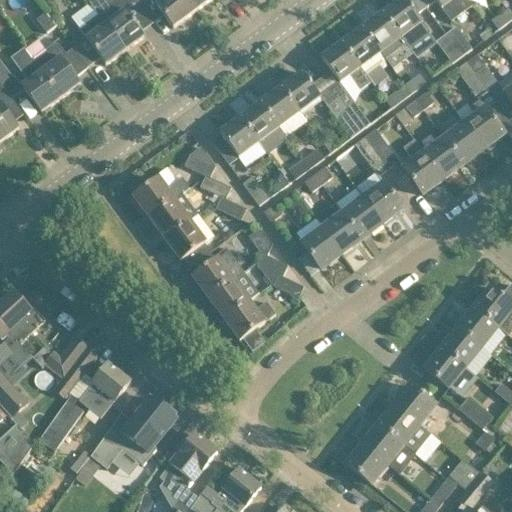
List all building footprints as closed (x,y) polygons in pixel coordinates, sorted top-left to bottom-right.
[(97,0),(90,5),(91,6),(99,16),(126,53),(145,38),(131,19),(144,10),(138,2),(136,0),(97,0)] [(136,0),(138,2),(155,25),(164,18),(173,30),(195,14),(185,0),(136,0)] [(185,0),(195,14),(213,0),(185,0)] [(403,0),(402,0),(383,15),(410,51),(430,35),(403,0)] [(433,0),(451,24),(472,9),(464,0),(433,0)] [(106,67),(126,53),(99,16),(91,6),(72,20),(87,40),(86,41),(106,67)] [(506,12),(491,23),(498,32),(511,21),(511,17),(508,11),(506,12)] [(47,36),(57,28),(47,15),(37,23),(47,36)] [(383,15),(362,30),(381,56),(385,61),(387,64),(392,71),(413,55),(410,51),(383,15)] [(445,36),(462,59),(471,51),(455,29),(445,36)] [(362,30),(343,45),(362,71),(368,79),(379,70),(387,64),(385,61),(381,56),(362,30)] [(451,66),(462,59),(445,36),(435,43),(451,66)] [(343,45),(322,60),(340,87),(351,79),(361,92),(371,85),(361,71),(362,71),(343,45)] [(32,62),(60,101),(81,86),(76,79),(88,70),(73,50),(65,56),(58,47),(53,46),(32,62)] [(32,62),(23,51),(11,60),(28,83),(22,88),(41,115),(60,101),(32,62)] [(477,57),(467,64),(504,113),(511,107),(511,92),(506,97),(497,85),(477,57)] [(0,82),(8,75),(0,63),(0,82)] [(504,113),(467,64),(457,72),(479,103),(470,110),(476,118),(466,126),(485,152),(486,151),(490,152),(495,148),(495,144),(506,136),(494,120),(504,113)] [(282,90),(301,116),(320,101),(302,75),(282,90)] [(418,77),(404,87),(411,96),(425,86),(418,77)] [(3,109),(12,103),(0,86),(0,145),(19,131),(3,109)] [(391,111),(411,96),(404,87),(384,102),(391,111)] [(261,105),(280,131),(301,116),(282,90),(261,105)] [(416,102),(424,113),(434,105),(426,95),(416,102)] [(403,128),(424,113),(416,102),(395,117),(403,128)] [(241,120),(260,146),(280,131),(261,105),(241,120)] [(354,105),(345,112),(360,133),(370,126),(354,105)] [(345,112),(335,120),(350,141),(360,133),(345,112)] [(267,156),(260,146),(241,120),(220,135),(246,171),(267,156)] [(445,141),(464,167),(485,152),(466,126),(445,141)] [(364,140),(387,172),(397,164),(375,133),(364,140)] [(377,179),(387,172),(364,140),(354,147),(377,179)] [(424,157),(443,182),(464,167),(445,141),(424,157)] [(184,169),(204,179),(205,179),(205,177),(208,179),(216,170),(201,150),(190,158),(184,169)] [(317,152),(303,162),(309,170),(323,160),(317,152)] [(410,161),(401,168),(403,172),(422,198),(443,182),(424,157),(413,164),(410,161)] [(294,181),(309,170),(303,162),(288,173),(294,181)] [(315,177),(322,188),(332,180),(325,170),(315,177)] [(200,189),(221,199),(225,201),(230,189),(208,179),(205,177),(205,179),(204,179),(205,180),(200,189)] [(312,195),(322,188),(315,177),(304,185),(312,195)] [(251,179),(241,186),(258,208),(267,201),(251,179)] [(133,200),(148,220),(173,202),(189,191),(182,181),(166,192),(158,181),(133,200)] [(363,202),(382,227),(404,211),(385,186),(363,202)] [(198,217),(182,196),(173,202),(148,220),(164,241),(189,223),(198,217)] [(245,210),(225,201),(221,199),(216,211),(240,222),(245,210)] [(344,216),(363,242),(382,227),(363,202),(344,216)] [(272,225),(282,218),(274,207),(264,215),(272,225)] [(324,232),(342,257),(363,242),(344,216),(324,232)] [(189,223),(164,241),(180,264),(181,262),(184,261),(189,268),(193,266),(199,261),(210,253),(205,245),(189,223)] [(262,231),(252,238),(264,254),(274,247),(262,231)] [(321,273),(342,257),(324,232),(303,247),(321,273)] [(199,274),(191,279),(207,301),(244,274),(228,252),(216,261),(210,253),(199,261),(193,266),(199,274)] [(258,267),(272,287),(275,284),(279,277),(282,279),(287,267),(267,258),(263,256),(258,267)] [(244,274),(207,301),(223,322),(249,304),(234,283),(245,275),(244,274)] [(302,288),(282,279),(279,277),(275,284),(272,287),(273,289),(297,300),(302,288)] [(491,289),(474,310),(499,330),(511,314),(511,287),(510,286),(509,287),(510,288),(502,298),(491,289)] [(34,292),(29,297),(39,305),(43,299),(34,292)] [(0,303),(0,325),(20,347),(44,324),(32,311),(30,312),(14,295),(2,306),(0,303)] [(255,312),(249,304),(223,322),(239,345),(275,318),(265,305),(255,312)] [(474,310),(457,331),(482,351),(499,330),(474,310)] [(0,365),(10,356),(23,371),(33,361),(33,360),(20,347),(0,325),(0,365)] [(457,331),(441,351),(466,371),(482,351),(457,331)] [(54,353),(45,366),(46,366),(63,380),(54,392),(62,398),(65,401),(68,398),(74,390),(84,376),(98,358),(95,355),(74,340),(60,358),(54,353)] [(441,351),(424,372),(449,392),(466,371),(441,351)] [(93,386),(80,403),(101,421),(130,385),(108,367),(93,386)] [(0,408),(12,421),(29,405),(0,374),(0,408)] [(496,395),(511,408),(511,395),(502,387),(496,395)] [(395,408),(421,429),(437,409),(411,388),(395,408)] [(72,401),(40,444),(51,452),(55,455),(84,416),(74,409),(78,403),(73,399),(72,401)] [(495,442),(495,443),(502,449),(503,448),(503,449),(508,443),(487,425),(492,420),(468,400),(458,412),(495,442)] [(177,416),(165,407),(162,411),(151,401),(131,424),(121,416),(91,459),(106,472),(121,453),(144,469),(157,452),(154,450),(176,422),(174,420),(177,416)] [(395,408),(378,428),(415,457),(431,437),(421,429),(395,408)] [(511,409),(510,412),(496,430),(506,438),(511,431),(511,409)] [(16,442),(0,456),(0,462),(13,477),(34,447),(17,427),(9,434),(16,442)] [(378,428),(363,447),(389,468),(399,476),(415,457),(378,428)] [(476,447),(484,454),(494,442),(486,435),(476,447)] [(180,456),(164,476),(185,494),(192,485),(193,486),(218,456),(195,437),(180,456)] [(373,488),(389,468),(363,447),(347,467),(373,488)] [(450,480),(447,483),(455,490),(458,486),(467,493),(480,476),(463,463),(450,480)] [(190,511),(243,511),(246,510),(261,491),(239,473),(223,492),(224,493),(220,498),(207,489),(190,511)] [(482,475),(467,493),(463,498),(475,508),(494,485),(482,475)] [(437,511),(455,490),(447,483),(423,511),(437,511)] [(10,488),(2,497),(19,511),(20,511),(28,503),(10,488)]
